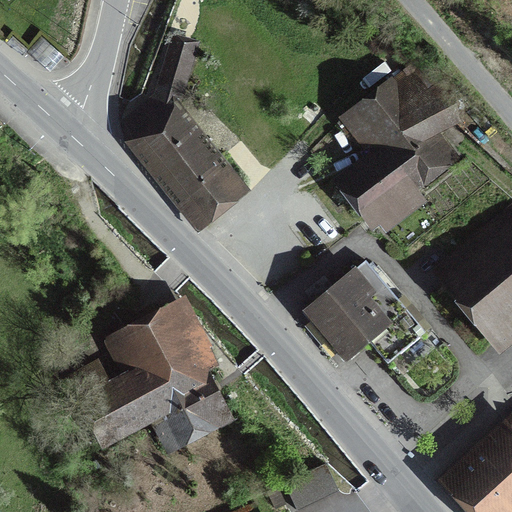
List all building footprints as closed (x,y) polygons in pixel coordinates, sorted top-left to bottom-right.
[(235,190),(174,112),(195,43),(176,38),(160,91),(160,97),(126,124),(200,217),(235,190)] [(388,151),(413,182),(447,154),(429,132),(457,118),(419,60),(356,111),(388,151)] [(348,181),(384,226),(424,196),(413,182),(388,151),(348,181)] [(511,208),(493,224),(502,234),(448,279),(495,336),(511,322),(511,208)] [(366,261),(309,309),(349,356),(377,334),(395,356),(425,331),(366,261)] [(125,338),(143,375),(110,391),(97,365),(72,378),(102,438),(161,409),(177,438),(223,414),(170,314),(125,338)] [(511,511),(511,425),(450,483),(477,511),(511,511)] [(101,443),(80,454),(87,467),(108,455),(101,443)] [(298,510),(338,491),(325,464),(285,484),(298,510)]
